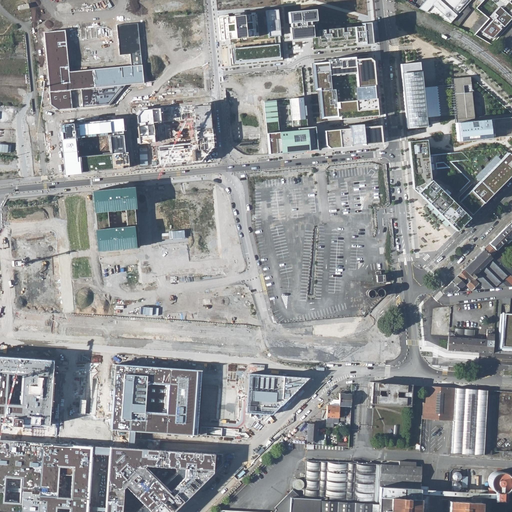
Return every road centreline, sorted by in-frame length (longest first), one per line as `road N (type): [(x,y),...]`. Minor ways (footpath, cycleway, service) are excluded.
road 1 (tertiary): [(0,338),(240,359)]
road 2 (residential): [(385,48),(216,73)]
road 3 (tertiary): [(395,152),(226,168)]
road 4 (unknown): [(357,449),(511,462)]
road 5 (tertiary): [(409,297),(423,367),(490,376)]
road 6 (tertiary): [(138,176),(0,191)]
road 7 (tertiary): [(395,152),(408,286)]
road 8 (unknown): [(357,449),(295,454),(249,498)]
